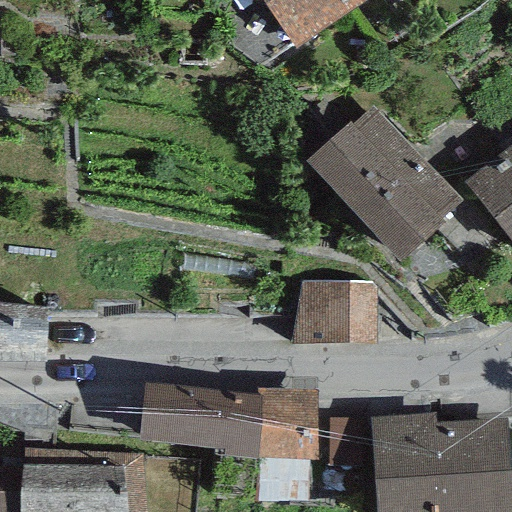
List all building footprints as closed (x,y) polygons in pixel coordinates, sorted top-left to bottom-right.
[(350,23),(334,0),(251,0),(294,61),(350,23)] [(383,0),(334,0),(350,23),(383,0)] [(371,114),(303,176),(400,282),(444,242),(437,234),(461,213),(371,114)] [(511,156),(463,195),(511,257),(511,156)] [(371,287),(300,287),(290,351),(375,352),(371,287)] [(0,360),(48,359),(54,297),(0,293),(0,360)] [(262,405),(143,394),(137,454),(222,462),(222,468),(256,471),(262,405)] [(261,397),(262,405),(256,471),(318,468),(316,396),(261,397)] [(434,421),(370,425),(373,469),(375,511),(509,511),(505,428),(435,432),(434,421)] [(373,469),(370,425),(329,423),(329,469),(373,469)] [(89,475),(18,475),(18,511),(143,511),(143,457),(89,458),(89,475)] [(18,471),(0,470),(0,511),(18,511),(18,475),(18,471)]
